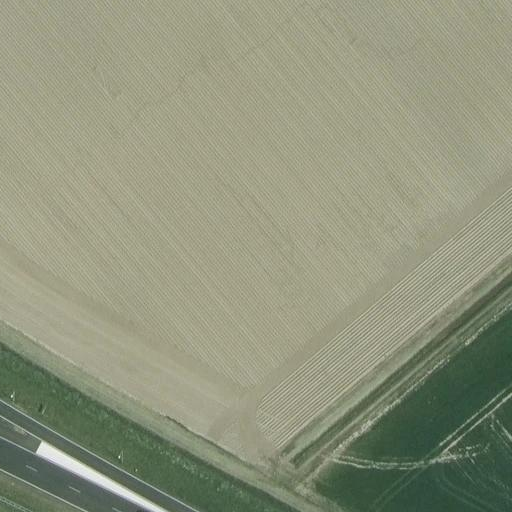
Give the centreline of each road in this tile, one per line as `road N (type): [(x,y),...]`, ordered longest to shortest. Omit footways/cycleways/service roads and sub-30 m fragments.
road 1 (motorway): [(183,511),(0,408)]
road 2 (motorway): [(118,511),(0,455)]
